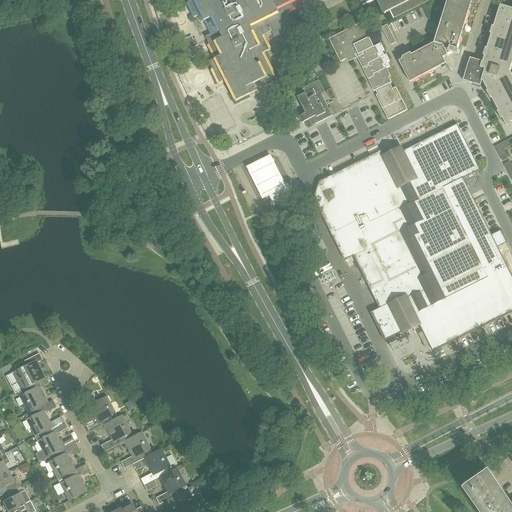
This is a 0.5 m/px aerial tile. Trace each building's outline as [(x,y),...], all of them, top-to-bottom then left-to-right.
[(204,21),(211,35),(222,29),(223,31),(225,30),(238,24),(234,17),(251,8),(264,1),(263,0),(193,0),(187,3),(194,18),(198,16),(202,22),(204,21)] [(280,33),(281,35),(283,39),(298,32),(289,14),(285,8),(279,11),(273,0),(263,0),(264,1),(251,8),(234,17),(238,24),(225,30),(228,36),(232,43),(261,28),(264,35),(272,32),(274,37),(275,37),(275,36),(280,33)] [(273,0),(279,11),(285,8),(289,14),(303,7),(299,0),(273,0)] [(359,0),(363,8),(377,1),(384,15),(391,12),(395,19),(432,0),(359,0)] [(449,0),(435,44),(399,63),(411,84),(447,65),(444,60),(453,55),(459,57),(460,52),(458,51),(474,0),(449,0)] [(498,112),(501,120),(502,119),(503,118),(508,128),(511,127),(511,126),(511,76),(510,73),(511,69),(511,67),(511,65),(511,8),(501,5),(500,8),(494,27),(493,27),(491,34),(492,34),(487,49),(486,48),(486,50),(484,56),(485,56),(485,57),(483,63),(471,59),(464,81),(473,84),(476,85),(481,86),(482,82),(483,82),(488,91),(488,92),(487,92),(491,99),(492,98),(499,112),(498,112)] [(354,61),(359,58),(364,56),(363,54),(374,49),(374,48),(370,39),(371,38),(364,23),(329,40),(338,57),(340,62),(347,59),(348,61),(353,59),(354,61)] [(396,42),(387,25),(382,27),(391,45),(396,42)] [(251,78),(253,83),(254,84),(260,81),(264,88),(278,80),(264,53),(271,49),(264,35),(261,28),(232,43),(228,36),(225,30),(223,31),(222,29),(211,35),(206,37),(209,44),(208,45),(214,59),(209,62),(212,69),(211,70),(218,84),(225,81),(229,89),(251,78)] [(191,44),(193,48),(198,45),(196,39),(192,41),(190,37),(184,40),(187,46),(191,44)] [(359,58),(361,63),(360,64),(363,70),(364,69),(369,67),(368,65),(380,59),(378,55),(379,54),(376,47),(374,48),(374,49),(363,54),(364,56),(359,58)] [(295,56),(285,60),(288,65),(298,61),(295,56)] [(368,81),(370,80),(375,77),(374,76),(385,70),(383,66),(385,65),(381,58),(380,59),(368,65),(369,67),(364,69),(367,74),(365,75),(368,81)] [(374,93),(376,92),(381,102),(379,102),(383,110),(384,109),(402,101),(396,88),(393,90),(390,85),(392,84),(389,78),(391,78),(387,69),(385,70),(374,76),(375,77),(370,80),(373,86),(371,87),(374,93)] [(310,81),(315,78),(311,71),(306,74),(310,81)] [(254,84),(253,83),(251,78),(229,89),(236,102),(250,94),(257,90),(254,84)] [(308,128),(332,116),(337,114),(334,108),(330,111),(322,94),(325,93),(319,81),(302,89),(305,95),(298,99),(306,114),(299,117),(302,123),(305,122),(308,128)] [(407,110),(402,101),(384,109),(387,114),(385,115),(388,120),(407,110)] [(320,182),(314,199),(328,227),(345,260),(354,256),(380,308),(371,313),(385,341),(404,332),(403,329),(410,326),(418,322),(433,352),(511,312),(511,275),(498,248),(507,243),(501,231),(492,235),(464,179),(480,170),(457,125),(405,151),(395,155),(386,160),(381,151),(354,165),(320,182)] [(511,139),(510,139),(507,141),(507,143),(505,142),(502,144),(501,146),(499,145),(496,147),(496,149),(499,155),(501,155),(500,157),(502,160),(504,161),(508,159),(504,150),(511,145),(511,139)] [(270,154),(246,166),(262,199),(287,187),(270,154)] [(281,214),(300,205),(290,186),(287,187),(286,186),(268,195),(275,208),(277,207),(281,214)] [(13,372),(22,390),(39,381),(31,366),(42,360),(39,353),(15,366),(17,370),(13,372)] [(19,396),(29,414),(46,404),(41,394),(43,393),(41,388),(50,383),(46,377),(39,381),(22,390),(18,392),(19,396)] [(89,433),(104,425),(113,420),(111,416),(116,414),(106,396),(89,406),(97,421),(85,427),(89,433)] [(24,416),(26,420),(36,437),(40,435),(53,428),(52,428),(45,413),(56,407),(53,400),(46,404),(29,414),(24,416)] [(122,415),(113,420),(104,425),(112,440),(101,446),(104,452),(124,442),(124,441),(129,439),(127,435),(131,433),(122,415)] [(47,458),(51,456),(64,449),(56,434),(67,429),(63,422),(52,428),(53,428),(40,435),(36,437),(47,458)] [(121,462),(124,469),(144,458),(143,458),(148,456),(148,455),(146,452),(151,450),(141,432),(129,439),(124,441),(124,442),(132,456),(121,462)] [(47,458),(48,462),(58,480),(62,478),(62,477),(75,470),(67,455),(78,450),(75,443),(64,449),(51,456),(47,458)] [(24,444),(18,447),(21,452),(26,449),(24,444)] [(161,449),(148,455),(148,456),(143,458),(144,458),(152,473),(140,479),(144,486),(159,478),(159,477),(168,473),(168,472),(166,469),(170,466),(161,449)] [(10,462),(5,454),(0,456),(0,476),(9,472),(5,465),(10,462)] [(69,501),(86,492),(78,477),(89,471),(86,464),(75,470),(62,477),(62,478),(58,480),(60,484),(69,501)] [(177,468),(168,472),(168,473),(159,477),(159,478),(167,492),(156,498),(159,505),(170,499),(183,492),(181,488),(186,486),(177,468)] [(12,478),(9,472),(0,476),(0,489),(5,487),(8,493),(22,485),(17,476),(12,478)] [(511,511),(511,508),(487,472),(466,487),(467,488),(464,489),(480,511),(511,511)] [(8,511),(9,511),(25,504),(30,501),(22,485),(8,493),(11,498),(3,502),(5,505),(3,507),(5,511),(8,511)] [(170,499),(177,511),(193,511),(192,509),(197,507),(188,489),(183,492),(170,499)] [(35,511),(34,508),(30,501),(25,504),(9,511),(35,511)] [(120,508),(122,511),(142,511),(141,508),(135,511),(131,503),(120,508)]
